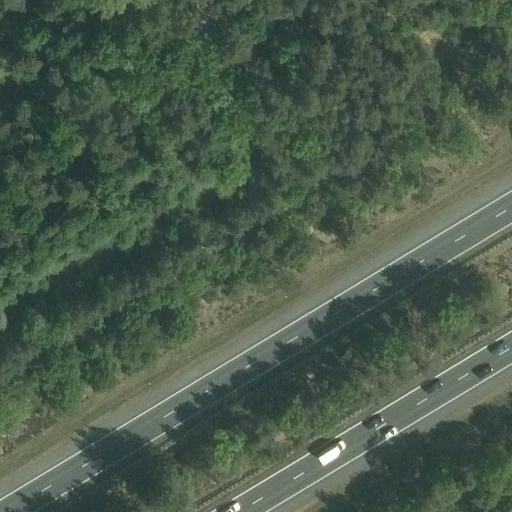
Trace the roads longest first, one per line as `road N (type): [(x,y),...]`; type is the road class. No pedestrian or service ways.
road 1 (motorway): [(511,207),(8,511)]
road 2 (motorway): [(246,511),(511,351)]
